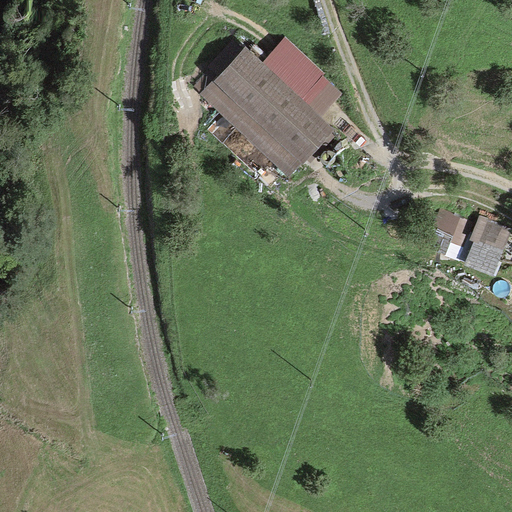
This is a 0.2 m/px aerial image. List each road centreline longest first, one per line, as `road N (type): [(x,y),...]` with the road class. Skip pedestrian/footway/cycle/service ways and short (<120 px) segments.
road 1 (track): [(390,159),(325,0)]
road 2 (track): [(318,172),(364,206),(391,206),(403,198),(403,186),(390,159)]
road 3 (track): [(511,188),(390,159)]
